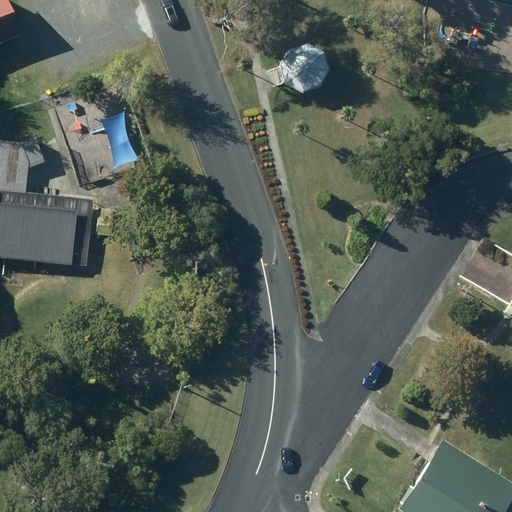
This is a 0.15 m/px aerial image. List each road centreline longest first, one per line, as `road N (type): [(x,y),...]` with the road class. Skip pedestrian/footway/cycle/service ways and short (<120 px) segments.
road 1 (residential): [(269,428),(275,359),(260,257),(168,0)]
road 2 (residential): [(511,178),(466,192),(428,229),(324,390),(269,428)]
